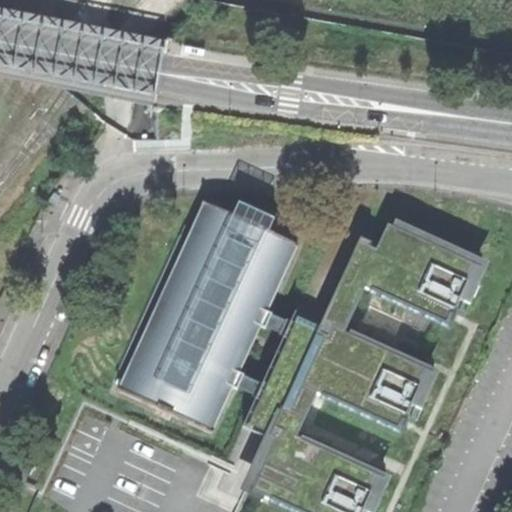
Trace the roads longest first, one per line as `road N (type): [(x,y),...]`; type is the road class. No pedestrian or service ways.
road 1 (unclassified): [(511,183),(319,165),(127,176),(84,216),(0,404)]
road 2 (tertiary): [(511,124),(0,43)]
